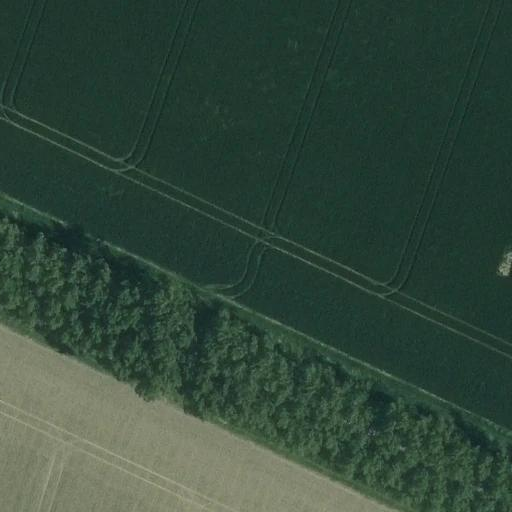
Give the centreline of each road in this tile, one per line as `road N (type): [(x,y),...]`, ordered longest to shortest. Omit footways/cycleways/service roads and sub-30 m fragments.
road 1 (unclassified): [(511,498),(0,257)]
road 2 (track): [(0,201),(511,441)]
road 3 (track): [(0,321),(405,511)]
